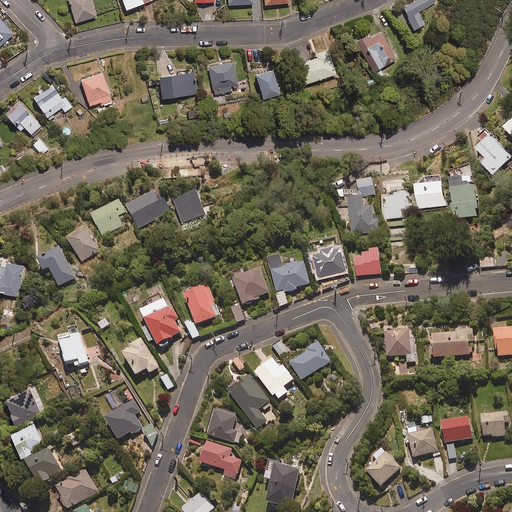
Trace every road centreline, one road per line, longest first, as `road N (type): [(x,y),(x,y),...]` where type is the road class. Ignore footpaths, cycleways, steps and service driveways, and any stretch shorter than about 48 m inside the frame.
road 1 (secondary): [(511,30),(482,89),(410,140),(144,158),(0,203)]
road 2 (tertiary): [(61,50),(130,37),(283,33),(371,0)]
road 3 (residential): [(146,511),(204,358),(333,308)]
road 4 (residential): [(333,308),(360,348),(371,383),(335,475),(355,511)]
road 5 (residential): [(333,308),(355,296),(511,281)]
